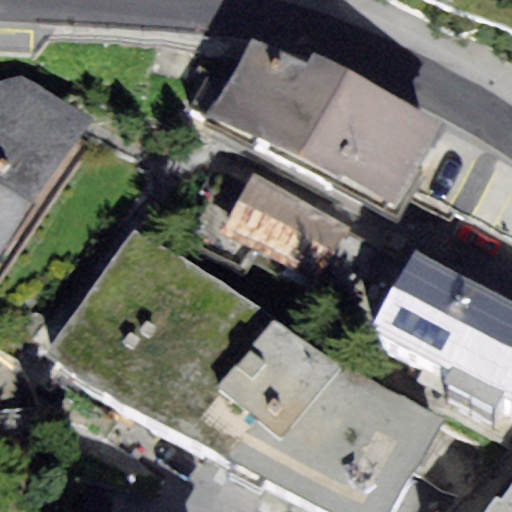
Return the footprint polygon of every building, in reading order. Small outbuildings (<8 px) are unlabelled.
[(434,129),(257,42),(210,136),(388,223),(434,129)] [(0,273),(97,136),(25,85),(0,91),(0,273)] [(353,237),(250,181),(218,241),(320,296),(353,237)] [(391,511),(442,429),(135,243),(48,366),(132,424),(302,511),(391,511)] [(511,398),(511,317),(415,266),(375,341),(506,411),(511,398)] [(511,511),(511,487),(496,511),(511,511)]
